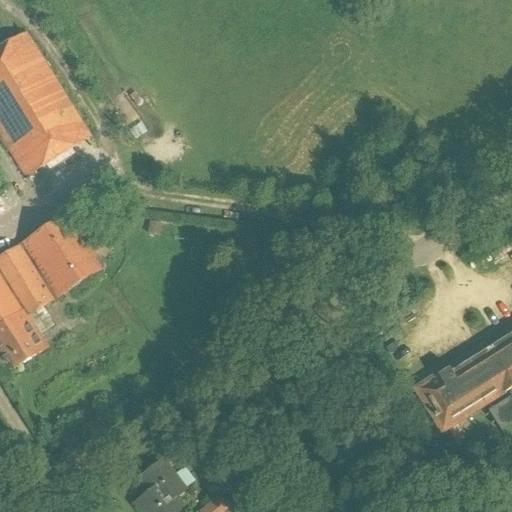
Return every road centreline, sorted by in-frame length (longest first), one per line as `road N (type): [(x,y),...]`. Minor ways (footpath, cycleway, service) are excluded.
road 1 (unclassified): [(56,480),(511,190)]
road 2 (track): [(427,243),(369,225),(138,199),(6,0)]
